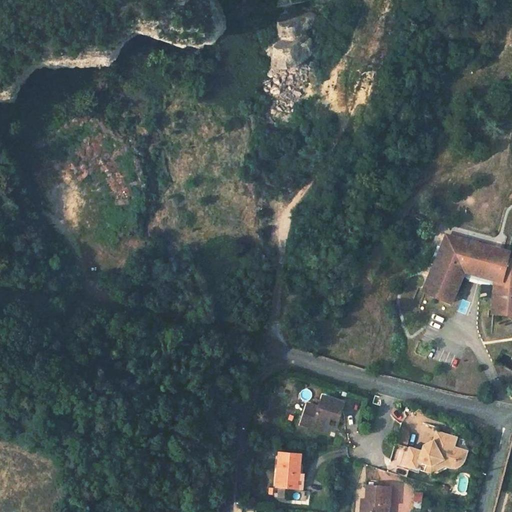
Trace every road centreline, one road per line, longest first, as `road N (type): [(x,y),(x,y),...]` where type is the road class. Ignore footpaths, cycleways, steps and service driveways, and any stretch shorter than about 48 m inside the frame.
road 1 (track): [(272,355),(286,213),(340,130),(392,0)]
road 2 (track): [(272,295),(319,295),(353,278),(399,205),(432,174),(499,146),(511,122)]
road 3 (unclassified): [(272,355),(109,310),(0,296)]
road 4 (residential): [(508,414),(272,355)]
road 5 (residential): [(272,355),(253,376),(238,419),(225,511)]
